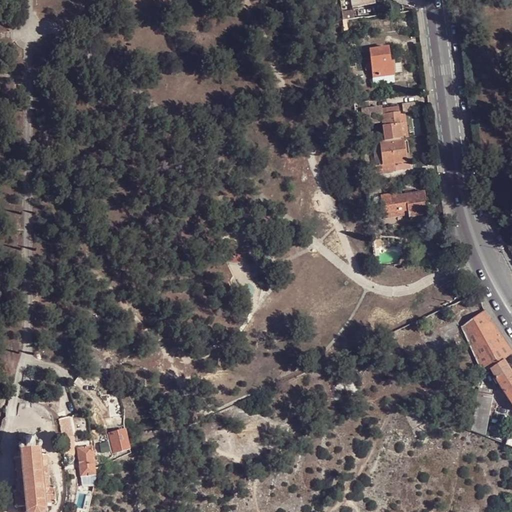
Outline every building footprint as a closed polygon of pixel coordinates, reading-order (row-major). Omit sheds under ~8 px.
[(374,77),(397,74),(397,72),(400,71),(400,69),(399,61),(399,58),(393,59),(391,47),(371,49),(374,77)] [(397,74),(374,77),(375,83),(397,81),(397,74)] [(372,110),(371,99),(356,101),(356,112),(372,110)] [(401,111),(395,112),(395,107),(382,109),(383,115),(384,115),(385,126),(384,126),(386,140),(404,137),(401,111)] [(396,170),(395,162),(405,161),(403,146),(406,145),(405,137),(404,137),(386,140),(382,140),(385,163),(377,164),(378,172),(396,170)] [(427,192),(398,195),(398,193),(383,195),(385,216),(409,212),(410,217),(430,214),(427,192)] [(462,326),(480,373),(481,372),(482,374),(490,368),(504,359),(511,354),(511,351),(486,310),(462,326)] [(511,372),(504,359),(490,368),(495,378),(511,404),(511,372)] [(486,432),(492,394),(482,392),(478,392),(472,429),(486,432)] [(130,450),(124,430),(110,434),(115,454),(130,450)] [(25,435),(22,436),(23,440),(22,440),(22,442),(23,442),(23,443),(19,444),(18,445),(19,448),(20,448),(21,456),(16,457),(16,455),(14,455),(14,457),(13,456),(13,458),(15,458),(16,468),(15,468),(15,470),(16,470),(17,478),(16,478),(16,480),(17,480),(18,490),(15,491),(15,489),(13,489),(14,491),(13,491),(14,492),(15,505),(14,505),(14,506),(15,506),(16,508),(17,507),(17,506),(25,506),(26,511),(24,511),(44,511),(45,511),(47,511),(47,510),(45,509),(45,504),(54,502),(54,504),(55,504),(55,503),(56,502),(56,500),(55,500),(54,488),(55,488),(55,486),(54,487),(53,485),(51,485),(51,487),(50,487),(48,477),(49,477),(49,475),(48,475),(47,467),(48,466),(48,465),(47,465),(46,455),(48,455),(47,453),(46,453),(46,452),(44,452),(44,454),(40,454),(39,447),(40,446),(40,443),(39,442),(36,442),(36,440),(37,440),(37,438),(36,438),(36,436),(35,434),(33,434),(33,436),(29,436),(25,436),(25,435)] [(73,439),(61,440),(64,455),(75,453),(73,439)] [(95,475),(92,446),(77,447),(80,476),(95,475)]
